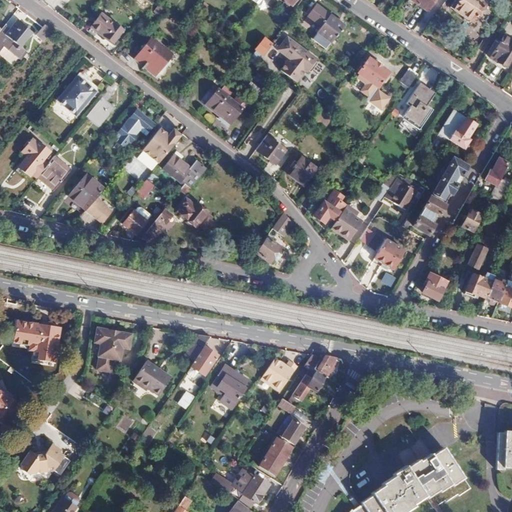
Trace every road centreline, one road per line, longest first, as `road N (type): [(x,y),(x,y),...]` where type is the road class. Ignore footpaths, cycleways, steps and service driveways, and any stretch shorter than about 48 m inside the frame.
road 1 (residential): [(21,0),(275,193),(370,308)]
road 2 (residential): [(0,219),(370,308)]
road 3 (residential): [(370,357),(0,284)]
road 4 (residential): [(510,105),(394,313)]
road 5 (residential): [(510,105),(349,0)]
road 6 (residential): [(276,511),(370,357)]
road 7 (residential): [(511,386),(370,357)]
road 8 (residential): [(394,313),(511,335)]
